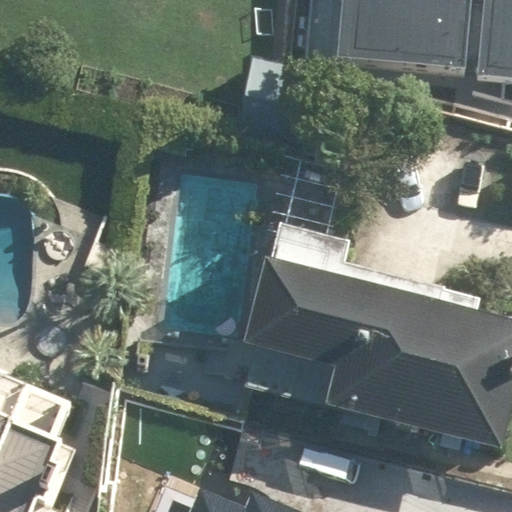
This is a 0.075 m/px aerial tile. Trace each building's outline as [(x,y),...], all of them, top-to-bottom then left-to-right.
[(342,0),(336,54),(466,67),(473,0),(342,0)] [(511,0),(488,0),(482,70),(511,73),(511,0)] [(295,74),(251,65),(235,138),(279,148),(295,74)] [(511,375),(511,343),(257,278),(242,337),(235,363),(325,386),(316,420),(489,465),(511,375)] [(27,511),(47,460),(0,442),(0,511),(27,511)]
